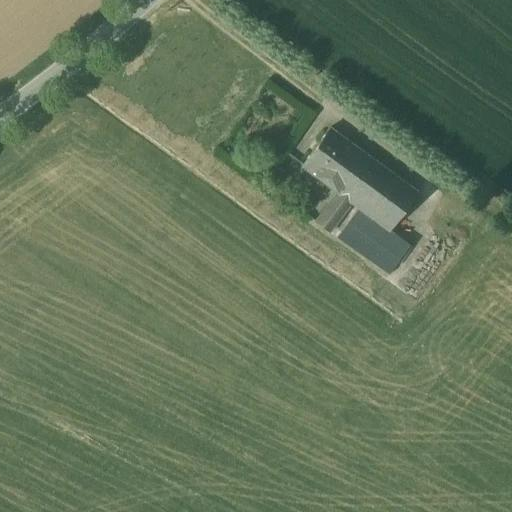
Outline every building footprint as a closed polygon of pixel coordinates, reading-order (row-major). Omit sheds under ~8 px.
[(417,193),(329,128),(301,167),(336,193),(351,204),(389,231),(417,193)] [(277,165),(263,184),(274,192),(288,174),(277,165)] [(336,193),(315,222),(329,233),(351,204),(336,193)] [(389,231),(351,204),(329,233),(389,275),(410,245),(389,231)] [(294,336),(280,357),(293,366),(308,346),(294,336)]
